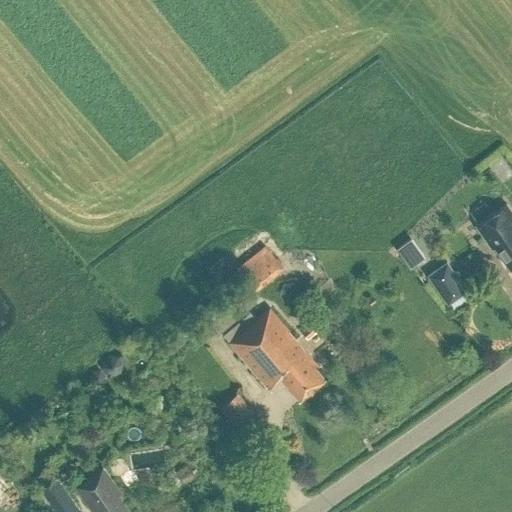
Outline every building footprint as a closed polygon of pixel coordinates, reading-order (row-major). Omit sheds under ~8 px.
[(511,263),(511,208),(506,200),(473,223),(491,247),(494,245),(509,266),(511,263)] [(236,266),(241,273),(245,278),(255,290),(284,267),(271,251),(265,243),(236,266)] [(427,273),(447,302),(466,289),(446,259),(427,273)] [(201,316),(215,333),(255,299),(240,283),(201,316)] [(298,398),(324,376),(314,364),(316,362),(287,328),(288,327),(269,305),(227,340),(267,387),(280,376),(298,398)] [(186,345),(207,370),(223,357),(188,315),(158,340),(172,357),(186,345)] [(300,329),(307,336),(316,327),(310,320),(300,329)] [(98,368),(97,368),(95,368),(94,368),(93,369),(92,370),(91,370),(91,371),(90,373),(90,374),(90,375),(90,376),(90,377),(91,378),(91,379),(92,380),(93,381),(94,381),(95,382),(97,382),(98,382),(99,381),(100,381),(101,380),(102,379),(103,378),(103,377),(103,376),(103,375),(103,374),(103,373),(103,371),(102,370),(101,370),(100,369),(99,368),(98,368)] [(262,420),(238,392),(219,408),(243,436),(262,420)] [(94,511),(131,511),(118,492),(121,490),(102,463),(74,483),(94,511)] [(39,488),(55,511),(73,511),(80,508),(57,475),(55,476),(48,466),(33,477),(40,488),(39,488)] [(0,510),(17,502),(2,470),(0,471),(0,510)]
